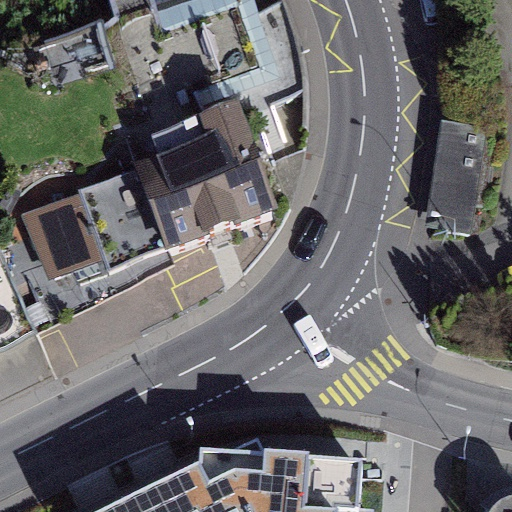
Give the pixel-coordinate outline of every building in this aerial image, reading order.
[(271,0),(186,0),(144,15),(180,115),(297,74),(271,0)] [(274,97),(151,139),(185,239),(308,198),(274,97)] [(437,241),(482,242),(483,143),(438,142),(437,241)] [(0,183),(0,238),(20,229),(0,183)] [(332,435),(222,443),(226,511),(392,511),(386,446),(332,435)] [(172,511),(149,457),(34,507),(36,511),(172,511)]
